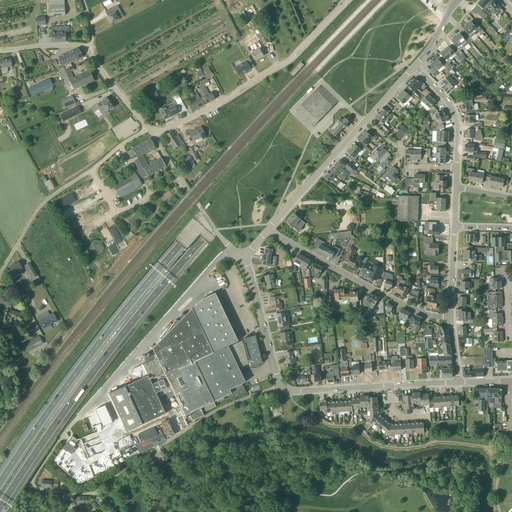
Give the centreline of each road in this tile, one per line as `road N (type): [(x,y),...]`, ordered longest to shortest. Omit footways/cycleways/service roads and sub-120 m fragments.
road 1 (motorway): [(0,507),(87,378),(176,268),(433,0)]
road 2 (motorway): [(415,0),(179,245),(0,483)]
road 3 (unclassified): [(230,249),(75,420),(28,485)]
road 4 (unclassified): [(147,130),(159,133),(287,61),(347,0)]
road 5 (unclassified): [(147,130),(38,210),(0,286)]
road 6 (residential): [(450,317),(387,297),(267,231)]
road 7 (residential): [(267,231),(365,120)]
road 8 (residential): [(280,385),(241,261)]
